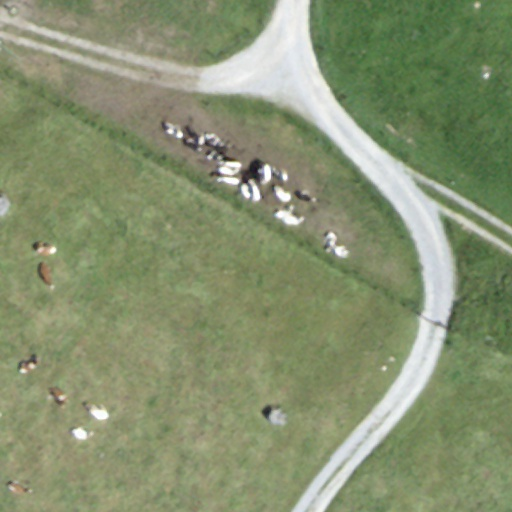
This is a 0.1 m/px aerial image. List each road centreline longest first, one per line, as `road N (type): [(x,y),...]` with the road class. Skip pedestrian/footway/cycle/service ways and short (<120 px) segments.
road 1 (track): [(295,0),(290,72),(389,169),(410,201),(431,272),(426,373),(314,511)]
road 2 (track): [(290,72),(194,78),(0,21)]
road 3 (track): [(389,169),(511,238)]
